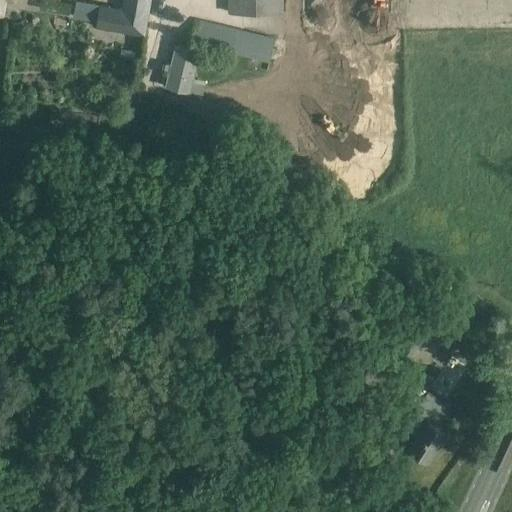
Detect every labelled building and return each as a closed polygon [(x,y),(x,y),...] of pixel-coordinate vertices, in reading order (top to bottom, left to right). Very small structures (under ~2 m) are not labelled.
[(126,0),(125,9),(102,5),(98,28),(144,36),(148,16),(151,0),(126,0)] [(283,0),(229,0),(230,14),(283,14),(283,0)] [(269,64),(273,48),(275,39),(197,19),(191,45),(269,64)] [(289,48),(315,54),(317,42),(292,37),(289,48)] [(167,65),(165,73),(171,74),(168,87),(202,95),(205,82),(193,79),(199,53),(177,48),(170,47),(168,58),(175,60),(173,67),(167,65)] [(456,336),(477,309),(462,297),(441,323),(456,336)] [(451,402),(471,364),(455,355),(435,393),(451,402)] [(445,402),(428,391),(413,413),(415,414),(404,429),(415,437),(407,448),(429,463),(448,436),(438,429),(453,408),(451,407),(445,402)]
